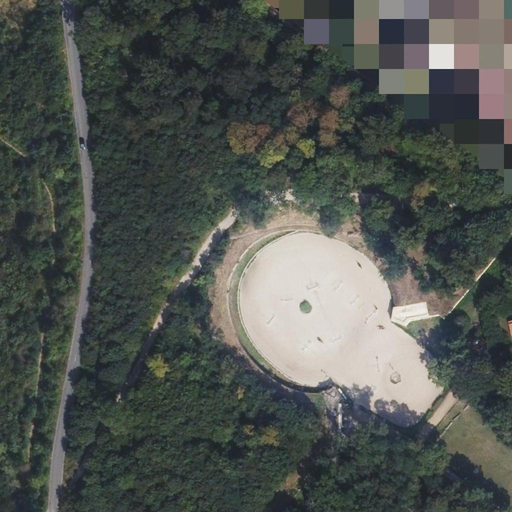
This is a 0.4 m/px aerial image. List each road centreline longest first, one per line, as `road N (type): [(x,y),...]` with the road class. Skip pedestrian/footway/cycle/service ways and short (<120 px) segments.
road 1 (tertiary): [(51,511),(88,267),(65,0)]
road 2 (track): [(0,136),(35,166),(55,210),(32,444),(17,511)]
road 3 (track): [(55,511),(222,230)]
road 4 (track): [(222,230),(287,125),(312,45)]
